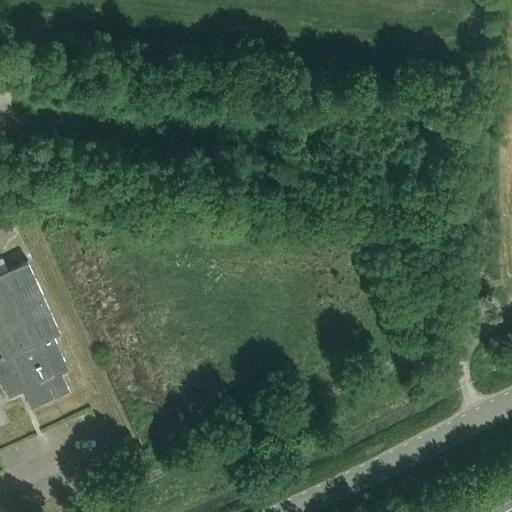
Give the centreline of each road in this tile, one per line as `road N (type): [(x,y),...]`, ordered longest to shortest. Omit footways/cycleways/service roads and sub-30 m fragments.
road 1 (track): [(485,63),(465,359),(478,417)]
road 2 (unclassified): [(280,511),(511,399)]
